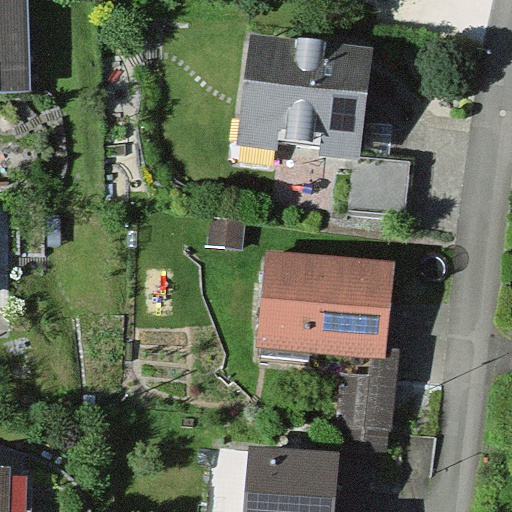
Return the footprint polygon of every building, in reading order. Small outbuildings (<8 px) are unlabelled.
[(0,0),(0,90),(30,89),(27,0),(0,0)] [(360,157),(372,47),(325,42),(325,38),(297,35),(297,39),(249,34),(237,144),(354,157),(360,157)] [(360,157),(354,157),(348,209),(405,215),(410,163),(360,157)] [(247,220),(211,216),(208,244),(244,248),(247,220)] [(387,345),(395,260),(266,248),(257,345),(372,356),(386,358),(387,345)] [(400,347),(387,345),(386,358),(372,356),(370,374),(341,371),(336,425),(345,426),(342,447),(386,451),(388,430),(391,430),(400,347)] [(335,511),(340,451),(249,444),(244,511),(335,511)] [(0,511),(10,511),(12,465),(0,465),(0,511)]
